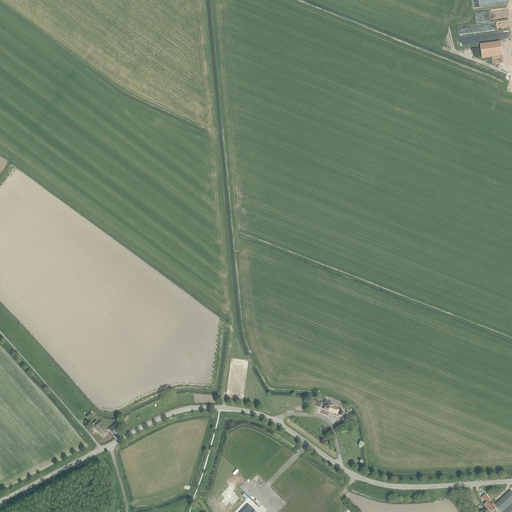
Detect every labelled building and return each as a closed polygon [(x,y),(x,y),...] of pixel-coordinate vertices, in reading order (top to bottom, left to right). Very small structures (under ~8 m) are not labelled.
[(497,20),(498,29),(510,28),(509,19),(497,20)] [(483,59),(504,57),(502,41),(481,44),(483,59)] [(343,411),(339,409),(333,407),(333,406),(331,405),(331,403),(325,400),(324,403),(321,403),(321,402),(314,401),(313,406),(320,408),(320,406),(322,407),(322,408),(341,416),(343,411)] [(101,427),(98,424),(98,423),(96,421),(92,425),(103,436),(107,432),(106,431),(107,430),(102,425),(101,427)] [(114,435),(122,428),(116,422),(108,429),(114,435)] [(226,497),(223,501),(227,505),(231,501),(234,504),(240,498),(236,494),(236,493),(235,493),(234,492),(234,491),(233,492),(229,488),(223,494),(226,497)] [(511,511),(511,493),(510,491),(495,504),(502,511),(511,511)] [(495,511),(494,510),(497,507),(493,503),(492,505),(488,501),(489,500),(484,495),(481,498),(486,503),(484,505),(490,511),(495,511)]
